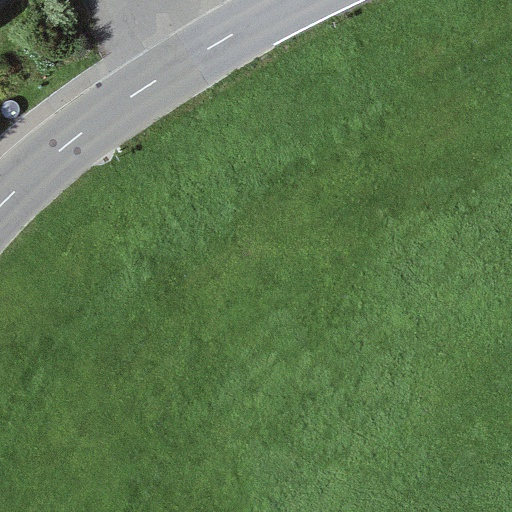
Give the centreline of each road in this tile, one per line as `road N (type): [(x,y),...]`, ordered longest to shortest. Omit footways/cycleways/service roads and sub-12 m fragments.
road 1 (tertiary): [(0,209),(53,156),(194,55)]
road 2 (tertiary): [(194,55),(301,0)]
